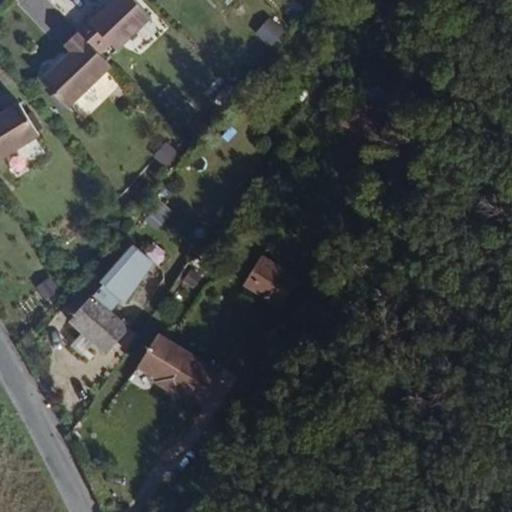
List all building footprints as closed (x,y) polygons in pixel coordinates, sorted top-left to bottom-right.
[(120,53),(155,18),(136,0),(120,0),(106,15),(96,26),(90,20),(79,32),(81,34),(103,57),(113,47),(120,53)] [(96,26),(106,15),(100,10),(90,20),(96,26)] [(284,33),(270,19),(253,38),(267,51),(284,33)] [(70,110),(114,68),(103,57),(81,34),(68,47),(74,53),(44,83),(70,110)] [(0,162),(43,137),(24,106),(0,120),(0,162)] [(187,159),(173,145),(158,160),(172,174),(187,159)] [(159,200),(142,222),(157,234),(174,212),(159,200)] [(164,271),(136,246),(101,284),(103,286),(95,296),(115,314),(124,304),(127,306),(141,289),(151,298),(164,283),(164,271)] [(302,278),(262,257),(245,288),(285,310),(302,278)] [(108,356),(131,328),(94,298),(71,325),(85,336),(96,346),(108,356)] [(85,358),(96,346),(85,336),(74,348),(85,358)] [(224,372),(164,337),(143,371),(159,380),(156,383),(184,399),(185,396),(203,407),(224,372)]
